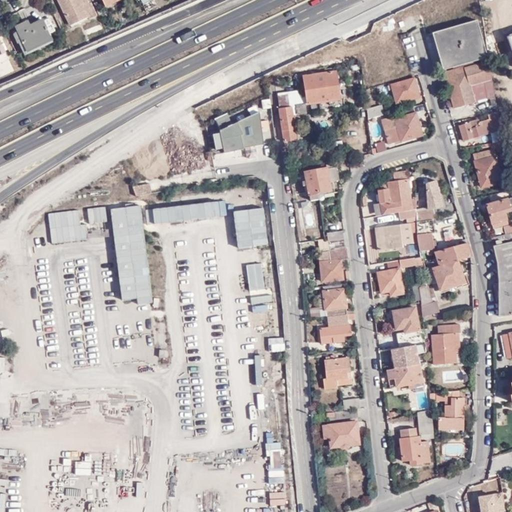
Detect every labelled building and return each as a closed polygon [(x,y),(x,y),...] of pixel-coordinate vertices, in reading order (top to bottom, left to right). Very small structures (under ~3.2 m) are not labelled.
[(91,3),(90,3),(83,6),(80,0),(58,0),(70,25),(88,16),(90,18),(96,15),(91,3)] [(154,0),(150,0),(142,4),(150,20),(161,15),(154,0)] [(422,0),(431,16),(444,10),(453,5),(450,0),(422,0)] [(96,1),(93,3),(99,15),(103,13),(98,3),(97,4),(96,1)] [(456,11),(457,11),(465,7),(462,1),(453,5),(456,11)] [(453,5),(444,10),(447,15),(456,11),(453,5)] [(358,30),(362,60),(365,90),(414,75),(395,9),(390,7),(372,16),(374,26),(358,30)] [(27,49),(51,38),(42,19),(30,25),(27,21),(16,26),(18,31),(27,49)] [(459,37),(467,63),(487,57),(476,21),(455,27),(454,38),(459,37)] [(455,27),(433,33),(443,70),(467,63),(459,37),(454,38),(455,27)] [(327,29),(302,41),(307,55),(333,42),(327,29)] [(53,41),(51,38),(27,49),(18,31),(15,33),(18,38),(16,39),(17,43),(18,42),(24,54),(53,41)] [(307,55),(298,59),(302,72),(316,70),(315,67),(319,64),(322,67),(341,64),(338,56),(339,55),(333,42),(307,55)] [(272,59),(275,81),(289,79),(287,64),(286,59),(279,60),(278,58),(272,59)] [(463,68),(445,73),(454,108),(484,100),(491,99),(496,98),(490,61),(468,68),(465,68),(463,68)] [(287,64),(289,79),(290,80),(295,79),(296,77),(295,66),(292,63),(287,64)] [(349,86),(346,70),(304,76),(308,104),(340,99),(339,88),(349,86)] [(414,78),(388,86),(389,90),(393,90),(395,97),(397,103),(419,97),(414,78)] [(226,113),(256,99),(251,89),(246,82),(206,102),(214,119),(226,113)] [(389,90),(388,86),(381,88),(384,100),(395,97),(393,90),(389,90)] [(293,106),(303,104),(301,92),(277,96),(279,109),(293,106)] [(262,109),(271,108),(270,99),(261,100),(262,109)] [(279,109),(286,153),(291,152),(290,141),(297,140),(293,114),(296,114),(299,114),(306,113),(305,104),(303,104),(293,106),(279,109)] [(367,108),(369,120),(384,115),(382,105),(367,108)] [(422,135),(414,107),(393,113),(397,127),(387,130),(390,144),(422,135)] [(262,113),(222,133),(227,153),(266,145),(262,113)] [(464,141),(492,133),(489,120),(481,122),(480,120),(459,125),(464,141)] [(140,146),(136,150),(135,150),(139,172),(191,163),(187,138),(140,146)] [(386,150),(382,141),(374,144),(377,153),(386,150)] [(498,151),(505,151),(503,141),(493,143),(494,148),(497,148),(498,151)] [(474,155),(480,182),(493,178),(494,181),(502,178),(494,150),(474,155)] [(332,163),(326,164),(326,168),(305,172),(308,195),(309,194),(319,192),(331,190),(330,181),(338,179),(336,168),(333,169),(332,163)] [(394,182),(408,180),(407,170),(393,173),(394,182)] [(493,178),(480,182),(482,187),(495,184),(494,181),(493,178)] [(413,209),(417,208),(416,199),(411,200),(409,188),(413,187),(412,179),(408,180),(394,182),(388,183),(389,189),(380,190),(379,190),(380,203),(382,215),(400,212),(413,209)] [(136,195),(151,192),(150,183),(133,186),(136,195)] [(319,192),(309,194),(311,201),(320,199),(319,192)] [(511,210),(507,199),(487,204),(493,228),(508,224),(505,213),(511,210)] [(374,205),(376,216),(382,215),(380,203),(374,205)] [(414,216),(413,209),(400,212),(401,219),(414,216)] [(417,224),(434,220),(431,210),(417,213),(417,224)] [(436,234),(434,220),(417,224),(416,224),(418,242),(420,251),(426,250),(428,254),(435,252),(433,234),(436,234)] [(418,242),(416,224),(416,223),(379,228),(381,237),(377,238),(379,251),(403,248),(403,244),(418,242)] [(511,225),(503,227),(505,234),(511,232),(511,225)] [(327,233),(330,251),(345,248),(343,231),(327,233)] [(511,232),(505,234),(492,237),(499,266),(500,282),(494,283),(497,302),(499,302),(499,317),(511,315),(511,232)] [(458,259),(471,256),(468,244),(439,251),(441,261),(438,261),(433,260),(433,263),(442,265),(458,259)] [(330,251),(319,253),(320,265),(324,265),(324,273),(321,273),(322,282),(344,280),(341,261),(343,261),(342,254),(347,254),(346,248),(345,248),(330,251)] [(427,269),(426,262),(422,261),(421,256),(415,258),(417,270),(427,269)] [(414,283),(419,282),(417,270),(415,258),(400,260),(401,267),(411,266),(414,283)] [(465,282),(460,265),(458,259),(442,265),(433,268),(440,290),(465,282)] [(382,292),(390,291),(394,290),(395,295),(404,294),(400,269),(378,273),(382,292)] [(422,302),(423,316),(440,312),(437,301),(433,302),(429,286),(420,288),(422,302)] [(323,290),(326,316),(347,314),(344,287),(323,290)] [(426,341),(424,329),(420,329),(416,307),(393,311),(400,348),(426,343),(426,341)] [(310,309),(311,317),(324,316),(323,308),(310,309)] [(348,320),(355,319),(354,314),(347,314),(347,315),(328,318),(329,328),(320,329),(322,344),(344,341),(343,336),(352,334),(351,325),(349,325),(348,320)] [(433,365),(457,363),(456,351),(455,334),(460,333),(461,333),(460,324),(438,326),(438,335),(431,335),(433,365)] [(511,358),(511,345),(510,333),(504,335),(503,337),(507,358),(510,358),(511,358)] [(391,349),(394,368),(420,364),(418,351),(423,350),(424,357),(427,357),(426,343),(400,348),(391,349)] [(336,380),(348,378),(347,372),(350,371),(349,358),(337,359),(336,355),(331,356),(331,357),(331,360),(326,360),(325,360),(327,378),(323,378),(324,389),(336,388),(336,385),(336,380)] [(394,368),(387,369),(389,379),(396,378),(397,386),(408,384),(409,388),(415,387),(414,383),(422,382),(420,364),(394,368)] [(396,378),(389,379),(390,387),(397,386),(396,378)] [(459,398),(459,391),(437,393),(437,401),(445,401),(445,417),(440,417),(440,429),(464,430),(464,398),(459,398)] [(356,409),(360,409),(359,399),(343,401),(344,410),(356,409)] [(327,413),(323,413),(324,421),(357,416),(356,409),(344,410),(334,412),(327,413)] [(430,410),(418,413),(420,434),(434,433),(430,410)] [(359,444),(357,422),(323,425),(324,438),(330,438),(331,448),(359,444)] [(427,441),(420,441),(419,436),(416,436),(415,428),(401,429),(402,438),(399,438),(401,460),(410,459),(411,465),(421,464),(421,462),(429,462),(427,441)] [(480,511),(504,511),(503,494),(479,496),(480,511)]
